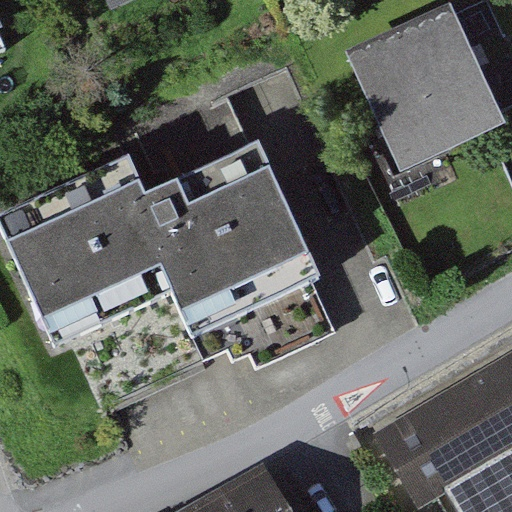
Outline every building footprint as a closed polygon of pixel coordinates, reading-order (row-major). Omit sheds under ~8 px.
[(105,0),(115,20),(162,0),(105,0)] [(453,11),(346,59),(398,175),(505,128),(453,11)] [(0,211),(0,237),(54,364),(172,314),(197,372),(249,350),(259,373),(342,338),(262,147),(147,195),(131,156),(0,211)] [(511,365),(379,441),(419,511),(511,459),(511,461),(511,365)] [(277,511),(258,479),(202,511),(277,511)]
